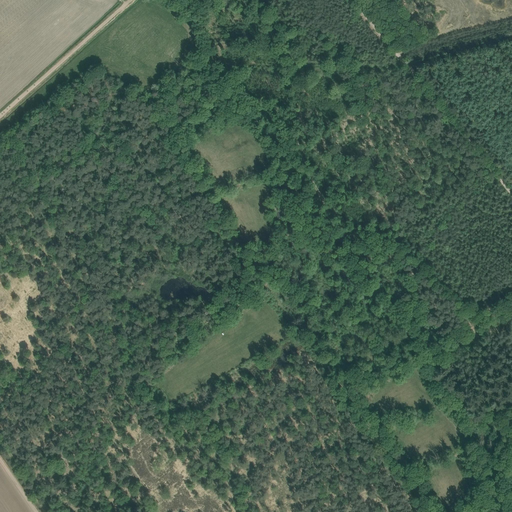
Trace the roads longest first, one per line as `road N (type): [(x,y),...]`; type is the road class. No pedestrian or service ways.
road 1 (track): [(511,189),(352,0)]
road 2 (track): [(130,0),(0,116)]
